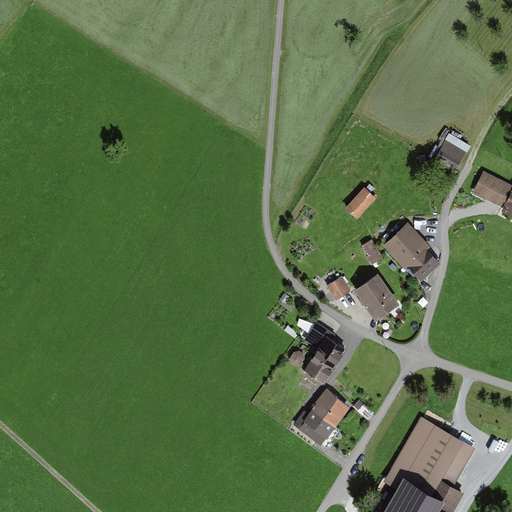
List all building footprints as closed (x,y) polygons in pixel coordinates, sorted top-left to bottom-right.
[(455,170),(470,145),(449,133),(435,158),(455,170)] [(511,216),(511,185),(483,171),(472,191),(502,207),(500,211),(511,216)] [(358,218),(376,197),(372,193),(376,188),(371,183),(366,188),(364,185),(345,206),(358,218)] [(429,250),(432,247),(408,222),(383,245),(405,268),(409,265),(421,278),(440,262),(429,250)] [(373,234),(380,241),(392,230),(385,223),(373,234)] [(372,264),(384,257),(373,239),(361,245),(372,264)] [(355,288),(377,320),(400,304),(379,272),(355,288)] [(335,300),(351,291),(342,276),(327,285),(335,300)] [(347,347),(333,338),(336,333),(316,320),(305,338),(318,347),(304,369),(324,383),(335,367),(338,369),(346,357),(342,354),(347,347)] [(291,363),(295,366),(300,365),(303,361),(305,357),(305,353),(299,350),(294,351),(290,358),(291,363)] [(327,439),(352,407),(326,387),(315,401),(317,403),(303,421),(299,418),(294,425),(320,444),(325,438),(327,439)] [(384,511),(450,511),(463,490),(453,484),(475,446),(422,415),(384,481),(398,489),(384,511)]
